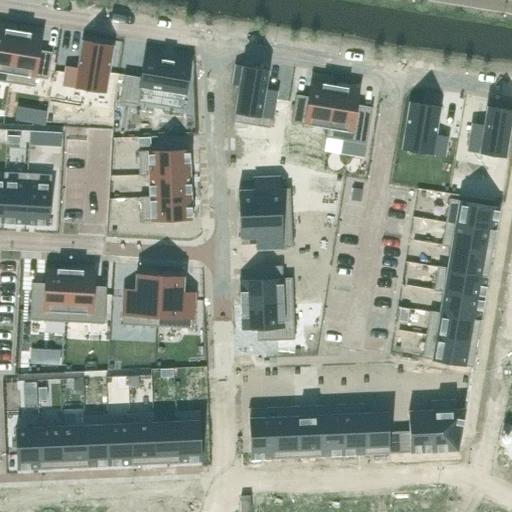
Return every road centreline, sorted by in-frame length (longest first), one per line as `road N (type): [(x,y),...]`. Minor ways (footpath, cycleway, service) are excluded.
road 1 (residential): [(511,93),(213,45)]
road 2 (residential): [(511,227),(468,476)]
road 3 (residential): [(468,476),(224,486)]
road 4 (residential): [(220,254),(224,486)]
road 5 (residential): [(224,486),(0,493)]
road 6 (residential): [(0,243),(220,254)]
road 7 (residential): [(213,45),(0,9)]
road 8 (residential): [(213,45),(220,254)]
